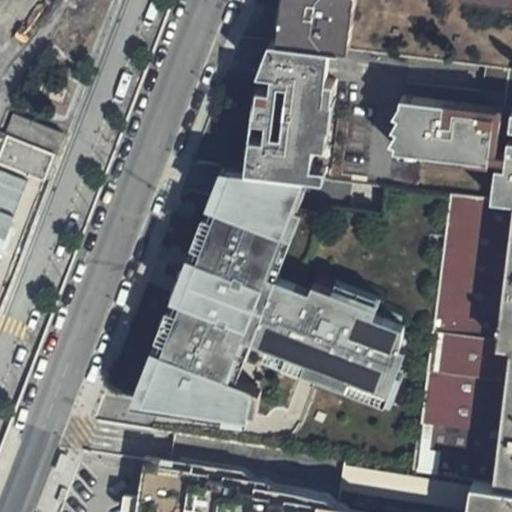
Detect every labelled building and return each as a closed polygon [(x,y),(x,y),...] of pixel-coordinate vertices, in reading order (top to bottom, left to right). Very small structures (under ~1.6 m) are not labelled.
[(328,44),(349,47),(353,0),(290,0),(290,6),(305,8),(304,21),(279,18),(277,39),(328,44)] [(281,5),(279,18),(304,21),(305,8),(290,6),(281,5)] [(275,38),(271,37),(249,92),(254,93),(256,82),(269,84),(275,38)] [(254,93),(250,119),(263,120),(262,134),(249,132),(243,166),(313,175),(314,161),(317,141),(331,142),(338,77),(324,76),(328,44),(277,39),(275,38),(269,84),(256,82),(254,93)] [(489,156),(494,110),(443,104),(444,96),(401,92),(394,145),(467,153),(489,156)] [(443,104),(494,110),(495,103),(444,96),(443,104)] [(511,198),(511,103),(510,103),(507,122),(511,122),(511,133),(507,132),(504,148),(511,149),(511,164),(495,162),(491,195),(511,198)] [(0,294),(62,134),(13,114),(6,131),(0,130),(0,294)] [(189,160),(91,418),(396,469),(415,471),(448,190),(327,176),(313,175),(243,166),(189,160)] [(327,163),(314,161),(313,175),(327,176),(327,163)] [(448,190),(415,471),(471,480),(495,483),(510,343),(497,341),(511,217),(511,198),(491,195),(448,190)] [(511,217),(497,341),(510,343),(495,483),(511,485),(511,217)] [(511,511),(511,485),(495,483),(471,480),(466,511),(384,511),(341,506),(319,489),(273,483),(263,474),(240,472),(227,462),(151,452),(143,511),(511,511)]
